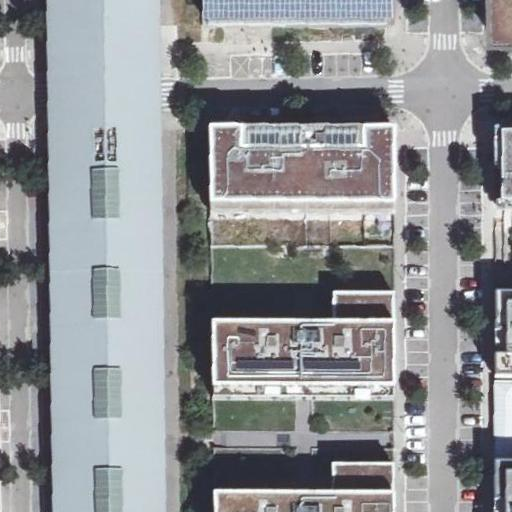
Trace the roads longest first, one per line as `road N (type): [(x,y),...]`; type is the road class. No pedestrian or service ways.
road 1 (residential): [(16,97),(442,93)]
road 2 (residential): [(442,93),(442,511)]
road 3 (residential): [(22,511),(16,97)]
